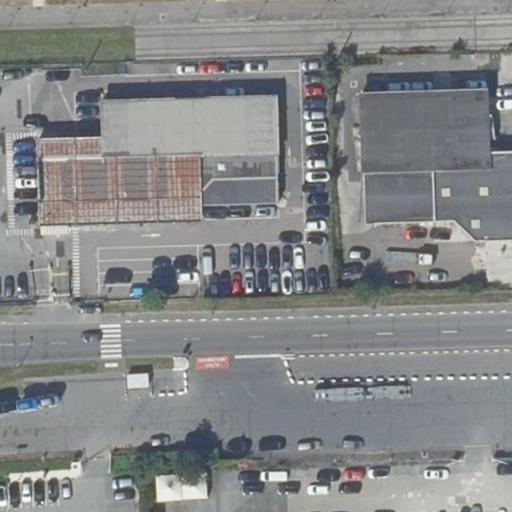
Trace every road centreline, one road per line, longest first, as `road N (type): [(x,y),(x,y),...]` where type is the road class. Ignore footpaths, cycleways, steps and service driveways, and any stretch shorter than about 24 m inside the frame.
road 1 (unclassified): [(0,345),(511,328)]
road 2 (unknown): [(511,74),(367,74),(351,81),(346,96),(347,243),(452,244),(465,258),(511,264)]
road 3 (unknown): [(481,490),(257,511)]
